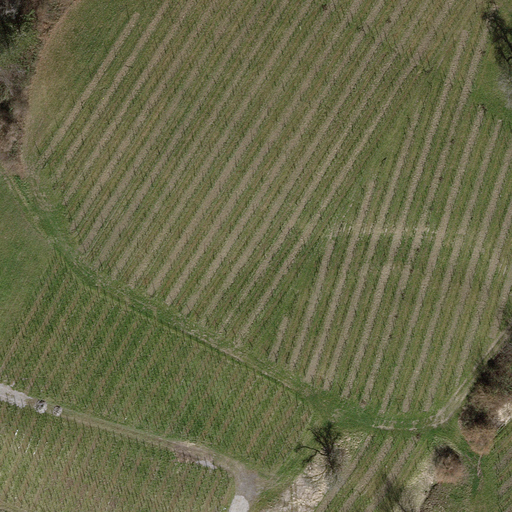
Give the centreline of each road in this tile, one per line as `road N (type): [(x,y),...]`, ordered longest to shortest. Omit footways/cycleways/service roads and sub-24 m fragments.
road 1 (track): [(353,420),(337,402),(85,273),(30,176)]
road 2 (track): [(248,484),(274,476),(342,424),(453,407),(511,330)]
road 3 (track): [(238,511),(248,484),(229,464),(0,391)]
